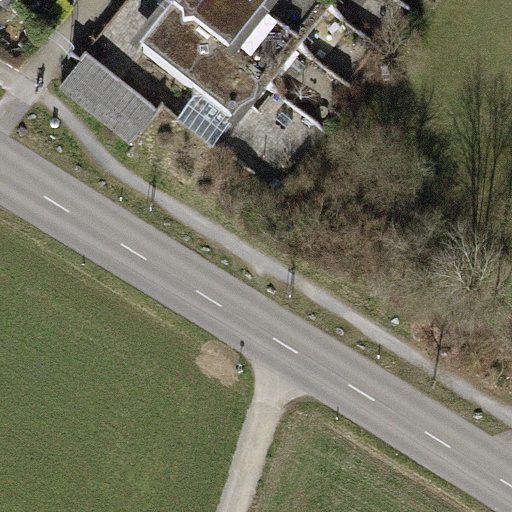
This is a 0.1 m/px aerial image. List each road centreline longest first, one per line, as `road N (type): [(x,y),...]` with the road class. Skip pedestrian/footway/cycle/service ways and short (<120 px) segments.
road 1 (tertiary): [(511,491),(0,170)]
road 2 (track): [(283,344),(234,511)]
